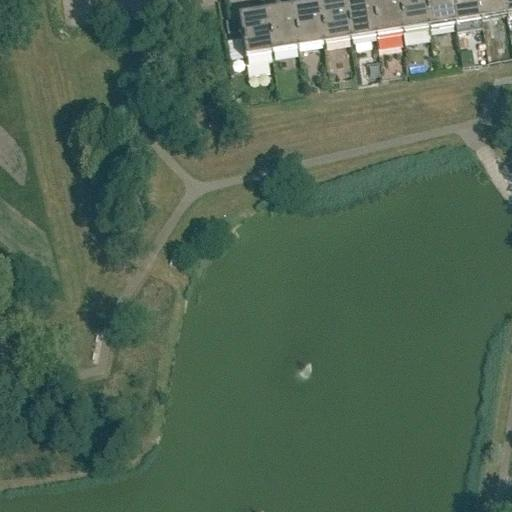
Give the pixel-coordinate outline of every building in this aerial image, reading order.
[(350,46),(376,42),(369,0),(368,0),(344,4),(350,46)] [(369,0),(376,42),(402,38),(396,0),(369,0)] [(396,0),(402,38),(428,34),(423,0),(396,0)] [(423,0),(428,34),(455,29),(450,0),(423,0)] [(450,0),(455,29),(481,25),(476,0),(450,0)] [(507,21),(503,0),(476,0),(481,25),(507,21)] [(511,0),(503,0),(507,21),(508,27),(511,26),(511,0)] [(324,50),(350,46),(344,4),(317,8),(324,50)] [(298,54),(324,50),(317,8),(291,12),(298,54)] [(271,59),(298,54),(291,12),(265,17),(271,59)] [(245,63),(271,59),(265,17),(238,21),(245,63)]
